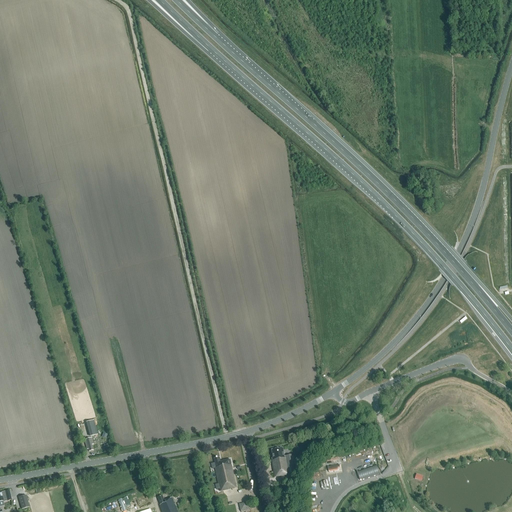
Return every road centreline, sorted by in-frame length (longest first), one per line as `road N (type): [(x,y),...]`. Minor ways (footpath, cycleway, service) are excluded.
road 1 (trunk): [(209,47),(379,199),(511,349)]
road 2 (trunk): [(511,331),(395,200),(215,37)]
road 3 (tertiary): [(333,391),(386,350),(444,278),(479,199),(511,65)]
road 4 (tertiary): [(0,480),(240,434),(333,391)]
